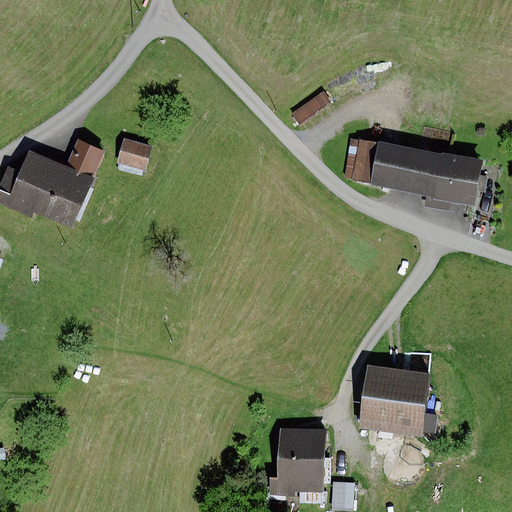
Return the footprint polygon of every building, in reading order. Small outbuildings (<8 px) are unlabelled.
[(324,92),(292,114),(300,125),(331,103),(324,92)] [(482,160),(358,137),(349,182),(425,197),(423,208),(449,213),(452,202),(472,206),(475,191),(484,192),(487,177),(479,175),(482,160)] [(67,166),(29,150),(21,171),(8,166),(0,184),(0,205),(32,218),(35,212),(72,228),(105,152),(78,141),(67,166)] [(154,154),(122,144),(114,169),(146,179),(154,154)] [(430,374),(367,366),(359,429),(420,437),(421,432),(435,434),(438,415),(425,413),(430,374)] [(327,430),(279,428),(277,479),(269,478),(268,496),(294,497),(294,491),(325,493),(327,430)] [(353,484),(333,483),(332,510),(352,511),(353,484)]
